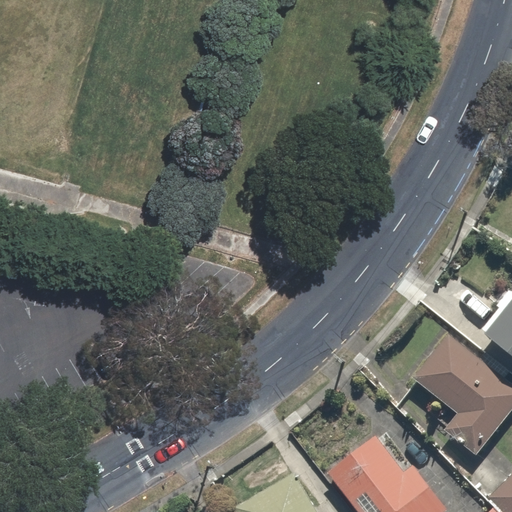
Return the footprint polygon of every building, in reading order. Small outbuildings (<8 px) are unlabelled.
[(511,282),(490,306),(459,276),(442,294),(511,359),(511,282)] [(511,394),(511,379),(441,329),(405,379),(451,412),(441,427),(473,450),(511,394)] [(380,433),(326,471),(355,511),(441,511),(447,508),(411,459),(403,465),(380,433)] [(511,511),(511,464),(488,490),(510,511),(511,511)] [(319,511),(295,472),(234,507),(237,511),(319,511)] [(503,511),(495,503),(485,511),(503,511)]
